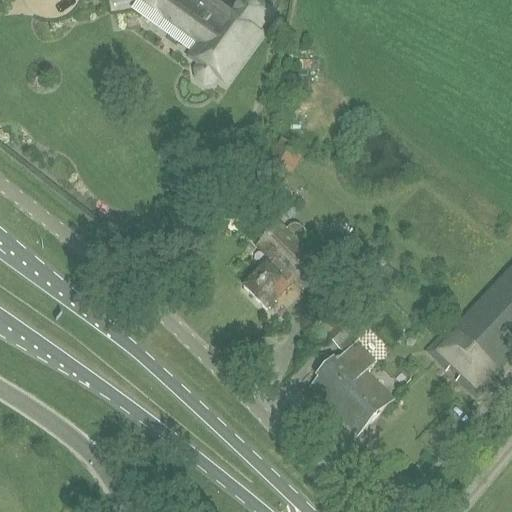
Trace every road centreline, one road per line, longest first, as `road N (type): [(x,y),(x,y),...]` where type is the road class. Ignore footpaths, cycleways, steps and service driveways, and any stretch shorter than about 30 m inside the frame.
road 1 (unclassified): [(357,511),(102,261),(0,181)]
road 2 (primary): [(308,511),(0,237)]
road 3 (primary): [(0,322),(263,511)]
road 4 (unclassified): [(137,511),(76,439),(0,391)]
